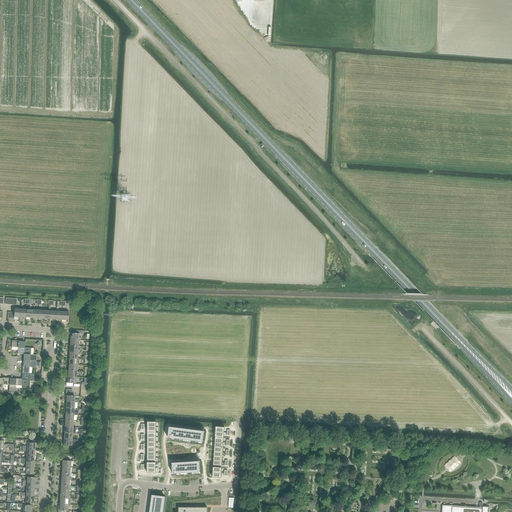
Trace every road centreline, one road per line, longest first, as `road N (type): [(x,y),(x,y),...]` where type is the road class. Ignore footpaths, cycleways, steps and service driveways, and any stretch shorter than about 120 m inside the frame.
road 1 (primary): [(131,0),(493,376)]
road 2 (residential): [(43,511),(54,331),(5,327)]
